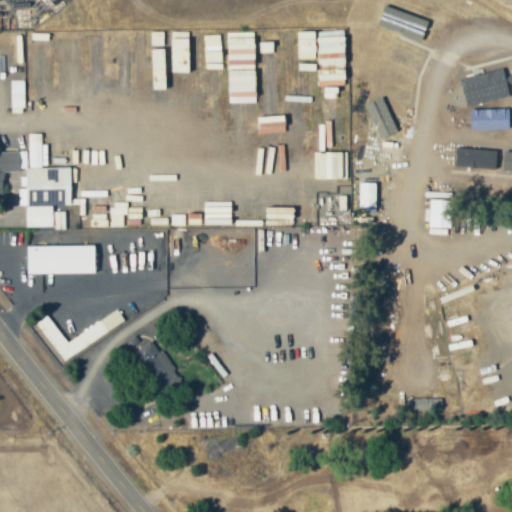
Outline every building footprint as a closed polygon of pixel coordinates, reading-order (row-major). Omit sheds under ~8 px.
[(345,70),(344,30),(316,30),(317,76),(331,75),(331,70),(345,70)] [(424,74),(429,55),(389,44),(384,63),(424,74)] [(510,95),(503,68),(461,78),(467,105),(510,95)] [(24,107),(24,80),(11,80),(11,107),(24,107)] [(511,147),(511,148),(511,147),(511,125),(497,123),(494,142),(511,144),(511,147)] [(71,167),(44,167),(45,144),(41,144),(41,133),(28,132),(27,177),(20,177),(20,187),(18,187),(18,205),(25,205),(25,227),(65,227),(65,211),(53,211),(53,205),(81,205),(81,213),(84,213),(84,198),(71,198),(71,167)] [(471,172),(468,197),(508,200),(510,177),(474,174),(477,148),(457,146),(455,170),(471,172)] [(0,151),(0,196),(5,197),(4,170),(27,170),(27,151),(0,151)] [(376,182),(358,182),(359,207),(376,206),(376,182)] [(429,227),(450,228),(451,199),(430,198),(429,227)] [(27,274),(95,272),(94,245),(27,246),(27,274)] [(61,360),(125,321),(117,310),(65,342),(48,314),(37,321),(61,360)] [(132,354),(163,392),(182,376),(149,336),(156,330),(151,324),(136,336),(143,344),(132,354)] [(413,397),(412,409),(441,409),(441,399),(413,397)]
